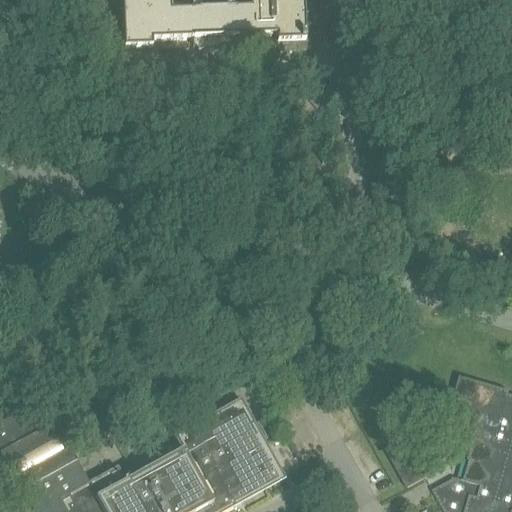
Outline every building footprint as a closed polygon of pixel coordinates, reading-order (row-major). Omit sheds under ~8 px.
[(217,12),(228,12),(228,7),(228,4),(223,0),(201,1),(197,5),(197,8),(193,8),(193,13),(170,14),(169,0),(121,0),(124,50),(152,49),(151,43),(192,41),(192,48),(198,53),(214,52),(213,23),(215,22),(215,15),(217,15),(217,12)] [(233,6),(228,7),(228,12),(217,12),(217,15),(215,15),(215,22),(213,23),(214,52),(231,52),(236,46),(236,39),(276,38),(277,44),(285,44),(285,53),(305,52),(303,10),(313,10),(312,0),(249,0),(250,11),(233,11),(233,6)] [(376,51),(358,55),(367,94),(384,90),(376,51)] [(369,226),(397,231),(409,166),(381,161),(369,226)] [(511,397),(507,396),(508,393),(461,379),(455,401),(469,404),(463,425),(477,429),(467,463),(477,465),(471,485),(498,492),(511,443),(511,397)] [(0,458),(20,495),(28,490),(39,511),(228,511),(285,481),(240,401),(173,438),(188,465),(156,483),(152,477),(128,490),(117,469),(87,486),(75,464),(76,464),(55,425),(44,431),(0,455),(0,458)] [(0,455),(44,431),(29,403),(0,418),(0,455)] [(511,443),(498,492),(511,496),(511,443)] [(511,511),(511,496),(498,492),(471,485),(455,480),(432,493),(442,511),(511,511)]
